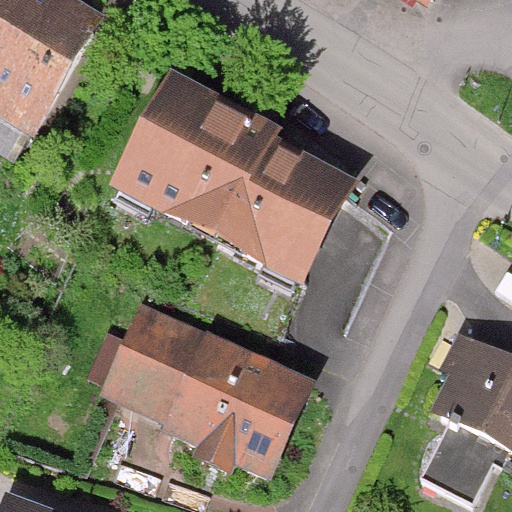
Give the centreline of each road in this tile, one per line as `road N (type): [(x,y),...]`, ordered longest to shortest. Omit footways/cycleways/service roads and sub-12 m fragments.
road 1 (residential): [(329,511),(485,163)]
road 2 (tertiary): [(238,0),(485,163)]
